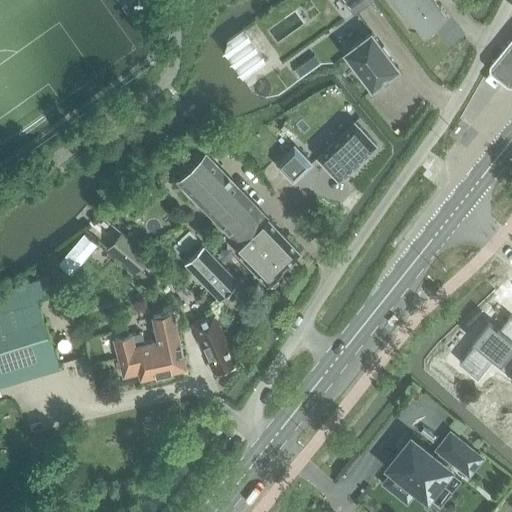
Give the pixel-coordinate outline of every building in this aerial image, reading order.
[(343,0),(354,14),(372,0),(343,0)] [(387,0),(407,26),(414,28),(421,28),(424,32),(445,17),(432,0),(387,0)] [(228,39),(224,51),(243,77),(246,75),(266,60),(245,30),(244,28),(228,39)] [(372,31),(345,51),(372,88),(399,67),(372,31)] [(492,73),(506,84),(509,85),(511,85),(511,37),(491,64),(490,67),(490,70),(492,73)] [(315,54),(295,68),(300,75),(320,61),(315,54)] [(355,121),(317,157),(339,180),(377,144),(355,121)] [(294,145),(276,163),(293,181),(312,163),(294,145)] [(177,179),(236,241),(239,244),(233,249),(267,284),(275,284),(282,277),(282,268),(299,252),(205,153),(177,179)] [(124,202),(113,212),(123,222),(134,213),(124,202)] [(85,233),(59,263),(72,273),(97,243),(85,233)] [(150,258),(119,233),(106,249),(137,274),(150,258)] [(184,263),(219,299),(237,281),(203,244),(184,263)] [(0,383),(59,365),(44,319),(43,319),(37,299),(53,294),(48,277),(0,292),(0,383)] [(144,377),(185,367),(171,311),(153,316),(159,340),(146,343),(142,331),(112,338),(122,377),(138,373),(139,378),(144,377)] [(215,373),(236,364),(213,312),(192,322),(215,373)] [(486,328),(458,363),(470,372),(471,371),(476,374),(476,375),(477,374),(476,374),(490,357),(499,364),(500,365),(500,364),(511,349),(511,318),(509,316),(506,319),(494,335),(490,332),(490,331),(486,328)] [(101,341),(91,344),(93,352),(103,349),(101,341)] [(459,443),(448,457),(477,480),(488,466),(459,443)] [(458,478),(443,466),(420,447),(418,450),(419,451),(413,459),(411,458),(397,476),(403,481),(395,492),(415,508),(424,497),(431,502),(442,488),(447,492),(458,478)]
